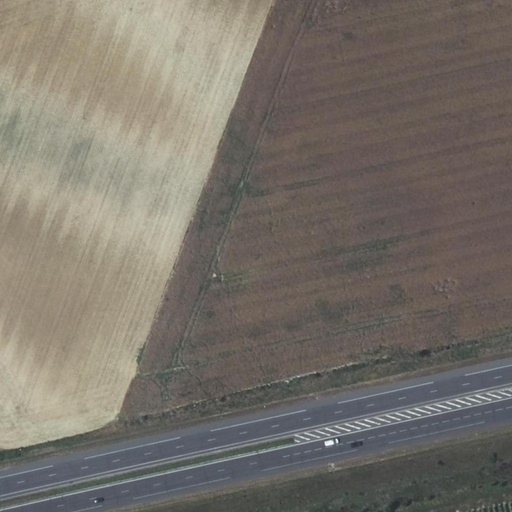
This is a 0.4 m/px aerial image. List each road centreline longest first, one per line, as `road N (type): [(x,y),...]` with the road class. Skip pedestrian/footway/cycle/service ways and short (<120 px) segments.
road 1 (motorway): [(511,374),(0,486)]
road 2 (motorway): [(31,511),(511,406)]
